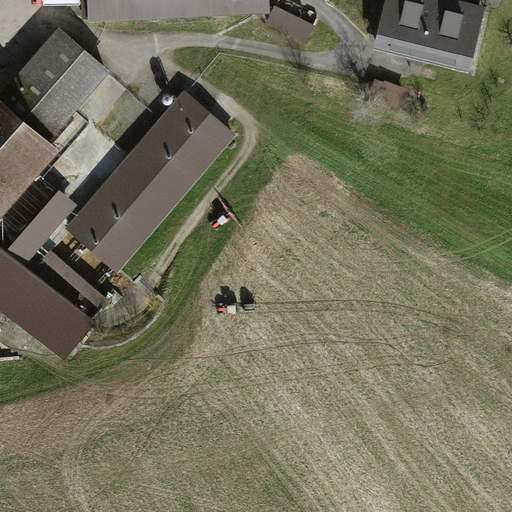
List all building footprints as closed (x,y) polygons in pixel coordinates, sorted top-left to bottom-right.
[(89,0),(90,17),(268,9),(267,0),(89,0)] [(434,7),(405,0),(386,0),(376,41),(423,52),(434,7)] [(276,3),(266,21),(306,43),(316,24),(276,3)] [(481,19),(434,7),(423,52),(470,64),(481,19)] [(0,190),(3,187),(44,141),(43,140),(105,69),(61,30),(0,100),(0,190)] [(109,103),(122,89),(109,77),(96,91),(109,103)] [(186,93),(70,228),(116,268),(232,133),(186,93)] [(3,187),(0,190),(0,237),(10,246),(6,251),(24,264),(76,203),(59,188),(36,215),(3,187)] [(0,302),(65,352),(87,323),(0,256),(0,302)]
